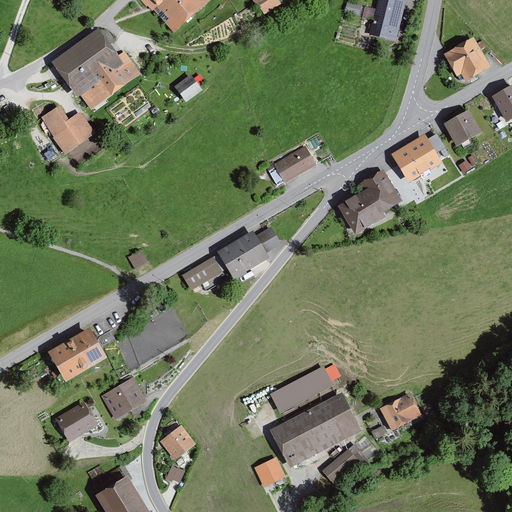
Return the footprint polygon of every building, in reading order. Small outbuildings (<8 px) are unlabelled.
[(199,7),(200,7),(208,0),(141,0),(147,6),(153,0),(154,0),(164,11),(162,13),(165,17),(162,19),(171,30),(187,16),(188,17),(199,7)] [(278,2),(277,0),(258,0),(256,2),(263,12),(278,2)] [(404,0),(379,0),(371,34),(375,36),(376,32),(392,36),(401,2),(404,3),(404,0)] [(348,3),(346,12),(356,14),(358,6),(348,3)] [(66,74),(89,106),(137,72),(128,59),(118,67),(104,47),(113,41),(106,32),(100,33),(46,72),(54,83),(66,74)] [(448,59),(460,81),(485,66),(472,43),(450,56),(450,57),(448,59)] [(200,90),(191,77),(179,86),(189,99),(200,90)] [(507,120),(511,117),(511,88),(495,98),(507,120)] [(66,154),(92,135),(80,120),(68,129),(56,110),(43,117),(55,138),(66,154)] [(458,144),(478,133),(467,114),(447,125),(458,144)] [(424,139),(396,157),(397,158),(408,175),(409,177),(437,159),(424,139)] [(316,165),(306,147),(275,166),(273,163),(266,167),(277,186),(284,182),(285,183),(316,165)] [(388,164),(399,181),(408,175),(397,158),(388,164)] [(361,198),(339,211),(349,227),(353,224),(357,230),(374,220),(375,222),(384,217),(380,211),(397,201),(381,175),(364,185),(370,194),(362,199),(361,198)] [(268,222),(277,238),(296,227),(287,211),(268,222)] [(264,254),(279,245),(268,228),(221,255),(233,275),(266,256),(264,254)] [(148,262),(141,251),(129,258),(135,269),(148,262)] [(213,260),(185,276),(192,289),(220,272),(213,260)] [(89,333),(53,354),(67,378),(103,357),(89,333)] [(334,379),(342,376),(336,363),(328,367),(334,379)] [(324,370),(273,396),(280,408),(330,382),(324,370)] [(131,383),(105,398),(116,416),(141,401),(131,383)] [(323,393),(285,412),(287,418),(326,399),(323,393)] [(417,413),(407,394),(394,402),(396,405),(382,412),(390,428),(417,413)] [(353,426),(338,398),(276,430),(290,459),(353,426)] [(83,405),(59,420),(71,441),(80,436),(79,434),(94,425),(83,405)] [(433,412),(430,405),(418,410),(422,417),(433,412)] [(378,437),(388,432),(385,426),(375,431),(378,437)] [(180,430),(165,441),(167,444),(164,446),(173,457),(190,444),(180,430)] [(352,447),(361,465),(368,462),(358,444),(352,447)] [(322,471),(336,487),(361,466),(347,450),(322,471)] [(255,466),(264,488),(287,478),(278,456),(255,466)] [(167,477),(180,483),(185,471),(172,465),(167,477)] [(126,482),(131,478),(123,466),(106,476),(99,466),(89,472),(97,486),(95,488),(99,495),(102,493),(103,495),(126,482)] [(110,511),(144,511),(126,482),(103,495),(101,496),(110,511)]
